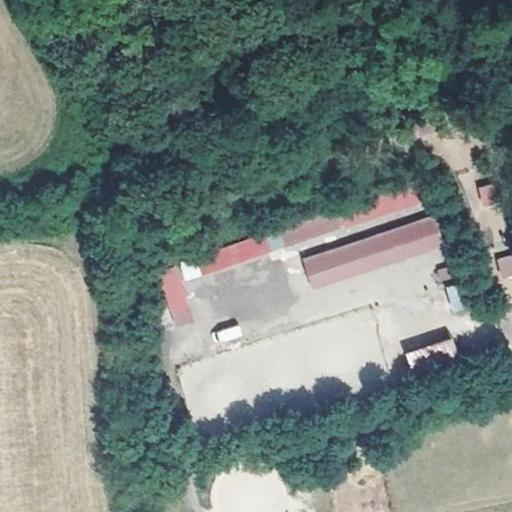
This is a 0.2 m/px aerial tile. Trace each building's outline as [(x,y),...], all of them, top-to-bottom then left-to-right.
[(483,207),(499,202),(493,182),(477,187),(483,207)] [(193,322),(181,279),(421,212),(414,186),(152,260),(172,328),(193,322)] [(311,289),(443,248),(434,216),(301,257),(311,289)] [(500,276),(511,274),(511,254),(498,257),(500,276)] [(511,304),(511,275),(501,278),(505,306),(511,304)] [(456,284),(446,287),(453,312),(463,310),(456,284)] [(452,339),(406,351),(412,375),(458,363),(452,339)]
